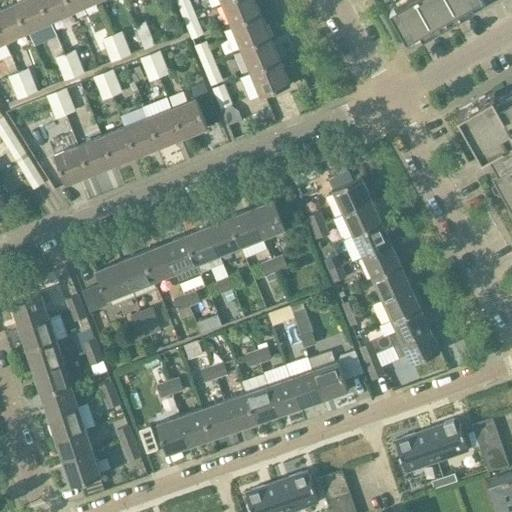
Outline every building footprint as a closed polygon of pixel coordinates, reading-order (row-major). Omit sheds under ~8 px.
[(17,0),(15,1),(28,30),(51,20),(41,0),(17,0)] [(69,0),(41,0),(51,20),(74,9),(69,0)] [(69,0),(74,9),(94,0),(69,0)] [(190,0),(177,0),(184,17),(195,12),(190,0)] [(262,12),(256,0),(224,0),(223,1),(232,24),(262,12)] [(396,0),(398,4),(391,8),(408,37),(420,31),(424,37),(475,8),(471,2),(473,0),(396,0)] [(15,1),(0,7),(0,29),(5,41),(28,30),(15,1)] [(204,33),(195,12),(184,17),(192,37),(204,33)] [(271,35),(262,12),(232,24),(242,47),(271,35)] [(135,24),(145,46),(155,43),(146,19),(135,24)] [(122,29),(112,33),(122,56),(131,52),(122,29)] [(102,37),(111,60),(122,56),(112,33),(102,37)] [(271,35),(242,47),(252,70),(281,58),(271,35)] [(206,39),(195,43),(203,63),(215,58),(206,39)] [(84,71),(75,48),(65,52),(76,74),(84,71)] [(160,49),(151,52),(160,75),(169,71),(160,49)] [(56,55),(65,79),(76,74),(65,52),(56,55)] [(140,56),(149,79),(160,75),(151,52),(140,56)] [(223,79),(215,58),(203,63),(211,84),(223,79)] [(262,94),(291,82),(281,58),(252,70),(262,94)] [(37,89),(28,66),(19,70),(29,93),(37,89)] [(113,67),(104,71),(113,94),(123,90),(113,67)] [(8,74),(18,97),(29,93),(19,70),(8,74)] [(93,75),(102,98),(113,94),(104,71),(93,75)] [(212,86),(221,106),(233,102),(224,81),(212,86)] [(76,109),(66,86),(58,89),(67,112),(76,109)] [(511,86),(498,95),(495,90),(459,110),(484,153),(493,148),(502,163),(500,164),(493,169),(511,203),(511,86)] [(47,93),(56,117),(67,112),(58,89),(47,93)] [(207,126),(196,97),(172,106),(183,135),(207,126)] [(172,106),(149,115),(160,144),(183,135),(172,106)] [(3,115),(0,116),(0,133),(4,140),(15,133),(3,115)] [(160,144),(149,115),(125,124),(137,154),(160,144)] [(114,163),(137,154),(125,124),(102,133),(114,163)] [(16,158),(27,151),(15,133),(4,140),(16,158)] [(79,143),(90,172),(114,163),(102,133),(79,143)] [(55,152),(66,181),(90,172),(79,143),(55,152)] [(28,154),(17,160),(34,187),(45,180),(28,154)] [(362,174),(333,187),(345,211),(373,198),(362,174)] [(274,197),(252,206),(264,235),(286,226),(274,197)] [(345,211),(354,233),(383,220),(373,198),(345,211)] [(264,235),(252,206),(231,214),(242,243),(264,235)] [(320,209),(307,214),(312,225),(324,220),(320,209)] [(231,214),(209,223),(220,252),(223,260),(233,256),(230,248),(242,243),(231,214)] [(316,237),(329,232),(324,220),(312,225),(316,237)] [(392,241),(383,220),(354,233),(364,254),(392,241)] [(209,223),(187,231),(199,261),(203,271),(223,263),(222,260),(223,260),(220,252),(209,223)] [(187,231),(165,240),(177,269),(181,280),(182,282),(186,292),(195,288),(195,290),(207,285),(202,274),(203,273),(203,271),(199,261),(187,231)] [(165,240),(143,249),(155,278),(177,269),(165,240)] [(402,262),(392,241),(364,254),(374,275),(402,262)] [(325,257),(324,258),(329,269),(342,263),(338,253),(337,253),(333,242),(321,247),(325,257)] [(143,249),(122,257),(133,286),(155,278),(143,249)] [(283,254),(273,258),(278,270),(288,266),(283,254)] [(90,310),(110,301),(108,296),(133,286),(122,257),(97,267),(102,280),(82,288),(90,310)] [(260,263),(265,275),(278,270),(273,258),(260,263)] [(412,284),(402,262),(374,275),(383,297),(412,284)] [(333,280),(347,275),(342,263),(329,269),(333,280)] [(243,284),(238,271),(229,275),(234,288),(243,284)] [(217,280),(222,292),(234,288),(229,275),(217,280)] [(412,284),(383,297),(393,318),(421,305),(412,284)] [(195,288),(186,292),(191,305),(200,302),(195,288)] [(42,292),(12,302),(20,325),(50,315),(42,292)] [(78,292),(65,297),(69,308),(83,304),(78,292)] [(173,297),(178,310),(191,305),(186,292),(173,297)] [(355,297),(342,301),(346,313),(359,307),(355,297)] [(74,320),(87,315),(83,304),(69,308),(74,320)] [(398,329),(389,333),(393,344),(431,326),(421,305),(393,318),(398,329)] [(157,319),(152,306),(142,310),(147,323),(157,319)] [(364,318),(359,307),(346,313),(351,324),(364,318)] [(130,315),(135,327),(147,323),(142,310),(130,315)] [(220,311),(199,319),(204,330),(224,322),(220,311)] [(50,315),(20,325),(27,347),(57,337),(67,334),(60,313),(50,317),(50,315)] [(441,348),(431,326),(393,344),(398,356),(408,352),(412,361),(441,348)] [(311,330),(301,334),(305,347),(316,343),(311,330)] [(95,336),(82,341),(86,352),(99,347),(95,336)] [(65,359),(57,337),(27,347),(35,369),(65,359)] [(372,340),(359,345),(363,356),(376,351),(372,340)] [(272,358),(267,345),(256,349),(261,362),(272,358)] [(104,358),(99,347),(86,352),(91,363),(104,358)] [(348,388),(344,377),(337,359),(336,359),(332,348),(309,356),(313,367),(312,368),(323,397),(348,388)] [(245,353),(250,366),(261,362),(256,349),(245,353)] [(354,349),(341,354),(337,359),(344,377),(363,371),(354,349)] [(372,378),(385,373),(376,351),(363,356),(372,378)] [(65,359),(35,369),(42,392),(72,382),(65,359)] [(228,374),(223,361),(212,364),(217,378),(228,374)] [(201,368),(206,382),(217,378),(212,364),(201,368)] [(291,375),(301,404),(323,397),(312,368),(291,375)] [(268,383),(278,412),(301,404),(291,375),(268,383)] [(179,376),(168,380),(172,393),(183,389),(179,376)] [(112,379),(99,384),(103,396),(117,391),(112,379)] [(156,384),(161,397),(172,393),(168,380),(156,384)] [(72,382),(42,392),(49,414),(79,404),(72,382)] [(246,391),(256,420),(278,412),(268,383),(246,391)] [(108,407),(121,402),(117,391),(103,396),(108,407)] [(246,391),(224,398),(234,427),(256,420),(246,391)] [(224,398),(202,406),(212,435),(234,427),(224,398)] [(49,414),(57,436),(87,426),(79,404),(49,414)] [(202,406),(180,414),(190,443),(212,435),(202,406)] [(157,422),(167,451),(190,443),(180,414),(157,422)] [(495,428),(491,416),(472,422),(476,434),(495,428)] [(458,417),(426,428),(438,460),(469,449),(458,417)] [(129,423),(116,428),(121,440),(134,435),(129,423)] [(87,426),(57,436),(64,458),(94,448),(87,426)] [(426,428),(395,439),(407,471),(438,460),(426,428)] [(480,446),(500,439),(495,428),(476,434),(479,442),(480,446)] [(128,459),(141,454),(134,435),(121,440),(128,459)] [(480,446),(484,458),(504,451),(500,439),(480,446)] [(72,484),(102,474),(94,448),(64,458),(72,484)] [(508,462),(504,451),(484,458),(488,469),(508,462)] [(347,480),(342,468),(323,475),(326,487),(347,480)] [(511,511),(511,469),(490,477),(501,511),(511,511)] [(308,470),(277,480),(287,511),(319,501),(308,470)] [(455,472),(443,476),(446,484),(457,480),(455,472)] [(443,476),(432,480),(434,488),(446,484),(443,476)] [(287,511),(277,480),(245,491),(252,511),(287,511)] [(329,495),(330,499),(351,492),(347,480),(326,487),(329,495)] [(355,503),(351,492),(330,499),(334,510),(355,503)] [(334,511),(357,511),(355,503),(334,510),(334,511)]
